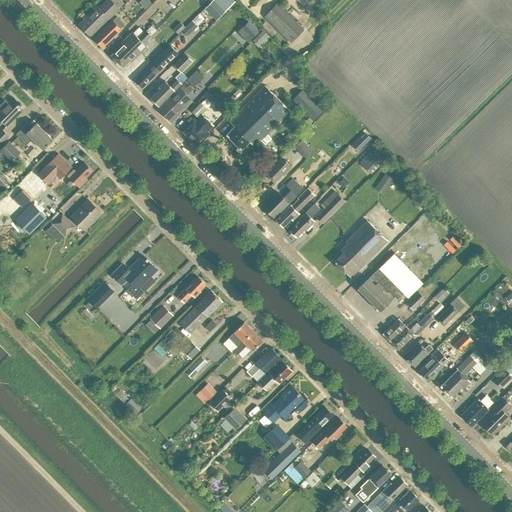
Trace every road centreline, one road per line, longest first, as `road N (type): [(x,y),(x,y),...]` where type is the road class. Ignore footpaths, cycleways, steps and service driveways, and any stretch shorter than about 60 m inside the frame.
road 1 (secondary): [(511,495),(23,0)]
road 2 (residential): [(447,511),(0,58)]
